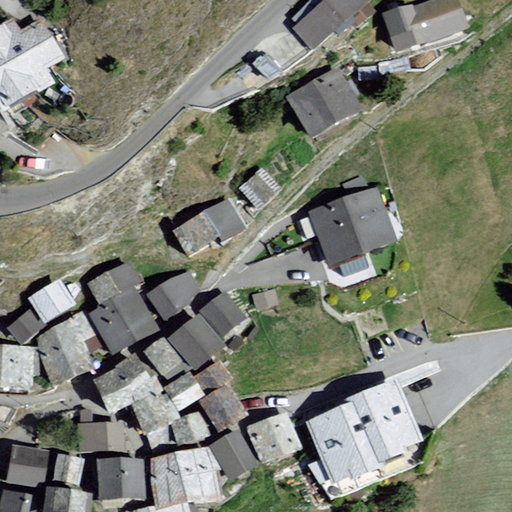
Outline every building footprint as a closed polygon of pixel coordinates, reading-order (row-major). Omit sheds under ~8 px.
[(373,0),(329,0),(296,29),(317,54),(377,4),(373,0)] [(458,0),(439,0),(409,10),(422,49),(469,33),(458,0)] [(18,22),(0,32),(0,109),(7,121),(58,91),(50,76),(71,65),(46,26),(26,36),(18,22)] [(337,72),(288,100),(314,144),(363,116),(337,72)] [(263,171),(241,191),(261,214),(283,194),(263,171)] [(375,190),(307,216),(329,271),(396,244),(375,190)] [(230,201),(174,230),(188,258),(245,229),(230,201)] [(128,264),(89,283),(101,307),(140,288),(128,264)] [(171,281),(147,295),(165,324),(189,311),(171,281)] [(59,282),(32,298),(46,320),(73,304),(59,282)] [(135,294),(89,318),(111,359),(156,335),(135,294)] [(223,298),(205,311),(225,338),(243,324),(223,298)] [(29,311),(9,328),(21,342),(41,325),(29,311)] [(82,315),(39,339),(44,360),(54,382),(91,367),(84,350),(97,344),(82,315)] [(228,354),(199,319),(169,343),(197,378),(228,354)] [(165,341),(144,355),(163,382),(183,368),(165,341)] [(0,347),(0,385),(31,386),(31,374),(36,374),(35,350),(0,347)] [(134,360),(93,384),(113,417),(154,393),(134,360)] [(189,376),(164,390),(179,414),(204,400),(189,376)] [(383,475),(382,473),(426,454),(395,385),(343,408),(344,409),(306,426),(337,495),(383,475)] [(232,391),(202,407),(217,435),(247,418),(232,391)] [(161,399),(132,410),(144,441),(174,430),(161,399)] [(285,416),(247,432),(265,472),(302,455),(285,416)] [(124,426),(78,427),(79,456),(124,455),(124,426)] [(244,434),(213,448),(231,487),(262,472),(244,434)] [(47,453),(12,450),(8,488),(43,492),(47,453)] [(155,461),(163,511),(164,511),(219,504),(210,452),(155,461)] [(82,461),(56,458),(53,486),(80,488),(82,461)] [(144,463),(100,464),(101,506),(145,504),(144,463)] [(90,511),(93,500),(49,494),(46,511),(90,511)] [(44,511),(46,505),(4,497),(0,511),(44,511)]
